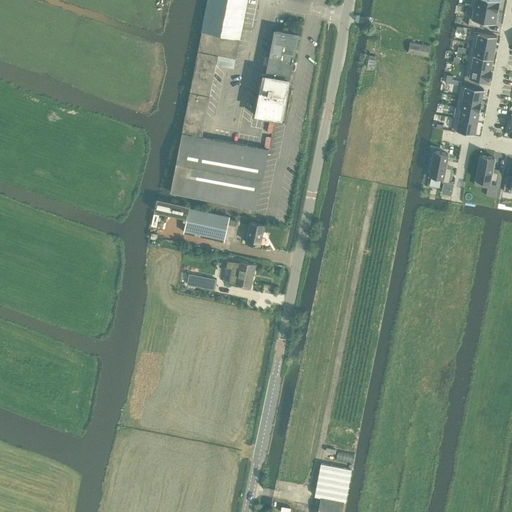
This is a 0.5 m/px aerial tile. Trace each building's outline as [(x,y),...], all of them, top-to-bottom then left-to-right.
[(470,0),(469,6),(471,7),(471,6),(497,11),(499,0),(470,0)] [(236,57),(246,8),(208,1),(170,191),(257,208),(268,149),(201,136),(218,54),(236,57)] [(471,7),(468,25),(481,27),(482,20),(485,21),(495,23),(497,11),(471,6),(471,7)] [(262,73),(254,114),(285,120),(292,86),(287,85),(297,35),(276,30),(267,74),(262,73)] [(473,31),(471,43),(494,47),(497,36),(473,31)] [(428,56),(430,46),(410,42),(407,52),(428,56)] [(471,43),(469,53),(492,58),(494,47),(471,43)] [(469,53),(467,64),(490,68),(492,58),(469,53)] [(373,70),(376,56),(368,54),(365,68),(373,70)] [(467,64),(465,76),(468,76),(472,77),(476,78),(480,79),(488,80),(490,68),(467,64)] [(460,84),(458,96),(481,100),(483,89),(460,84)] [(458,96),(456,106),(479,111),(481,100),(458,96)] [(456,106),(454,117),(477,121),(479,111),(456,106)] [(454,117),(451,129),(475,133),(477,121),(454,117)] [(430,158),(428,166),(431,167),(429,177),(442,179),(441,182),(449,183),(452,168),(445,166),(446,163),(448,153),(433,151),(432,159),(430,158)] [(480,155),(476,178),(489,181),(488,183),(496,185),(499,172),(492,171),(492,168),(494,158),(480,155)] [(511,178),(505,177),(503,190),(511,192),(511,178)] [(190,206),(157,198),(157,199),(155,199),(154,204),(156,204),(155,205),(154,205),(153,210),(154,210),(154,211),(187,218),(184,232),(224,240),(229,216),(189,207),(190,206)] [(260,244),(264,225),(250,222),(246,241),(260,244)] [(227,258),(222,280),(241,284),(241,285),(251,287),(256,265),(227,258)] [(190,274),(188,284),(214,290),(216,279),(190,274)] [(345,501),(351,469),(320,463),(315,495),(320,496),(317,511),(341,511),(344,500),(345,501)]
